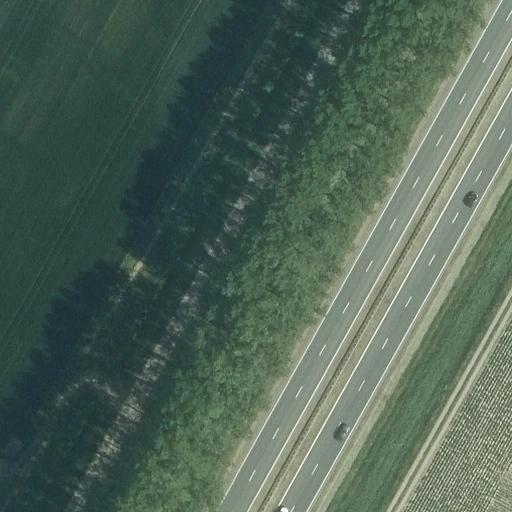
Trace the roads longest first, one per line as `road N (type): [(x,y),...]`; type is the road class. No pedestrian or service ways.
road 1 (unclassified): [(73,511),(358,0)]
road 2 (trunk): [(511,9),(232,511)]
road 3 (trunk): [(290,511),(511,114)]
